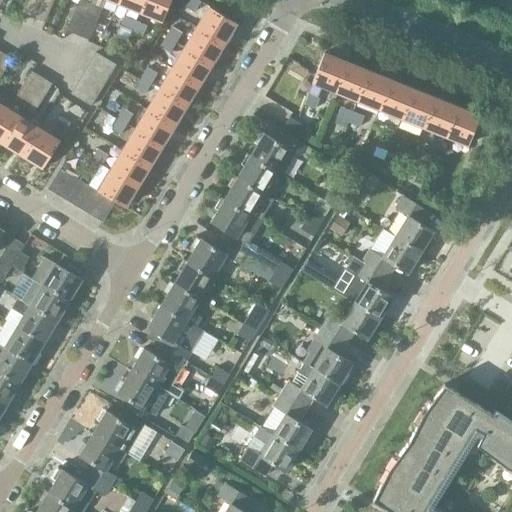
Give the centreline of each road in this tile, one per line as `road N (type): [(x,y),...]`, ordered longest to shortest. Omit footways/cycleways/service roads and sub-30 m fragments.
road 1 (residential): [(311,511),(511,183)]
road 2 (residential): [(132,269),(307,0)]
road 3 (residential): [(0,487),(132,269)]
road 4 (residential): [(511,66),(343,0)]
road 5 (residential): [(132,269),(0,189)]
